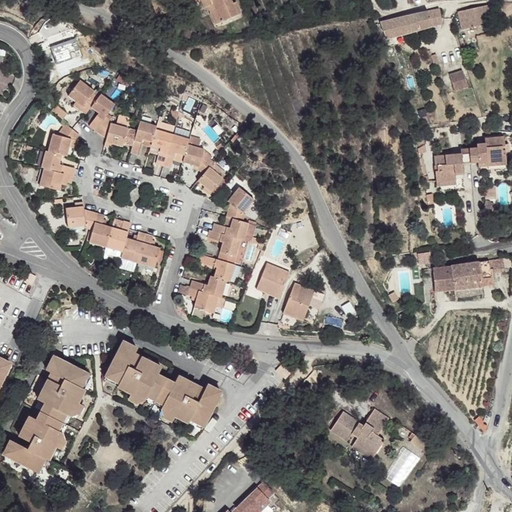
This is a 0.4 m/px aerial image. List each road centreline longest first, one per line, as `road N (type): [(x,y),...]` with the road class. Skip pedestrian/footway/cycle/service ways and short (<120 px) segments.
road 1 (unclassified): [(62,0),(177,50),(242,97),(303,161),(429,393)]
road 2 (residential): [(163,318),(236,338),(372,354),(429,393)]
road 3 (residential): [(181,233),(187,203),(166,185),(99,162),(85,173),(86,190),(99,203)]
road 4 (residential): [(0,161),(27,221),(83,283)]
road 5 (residential): [(0,30),(15,34),(31,60),(32,88),(0,142)]
